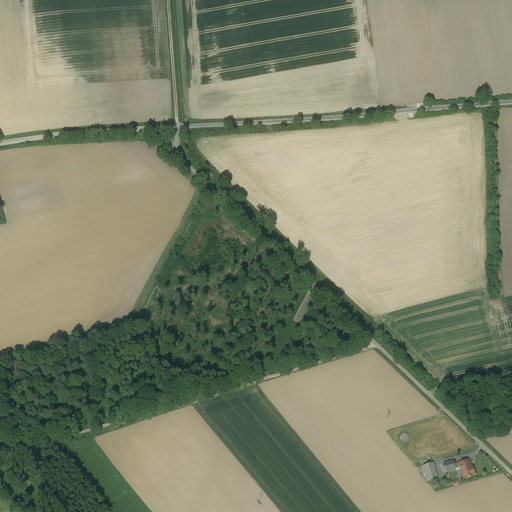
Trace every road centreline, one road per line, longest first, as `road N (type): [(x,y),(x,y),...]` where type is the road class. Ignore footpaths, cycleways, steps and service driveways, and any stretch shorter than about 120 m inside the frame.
road 1 (unclassified): [(177,127),(181,161),(511,473)]
road 2 (track): [(0,458),(376,343)]
road 3 (unclassified): [(511,101),(177,127)]
road 4 (unclassified): [(0,143),(147,128)]
road 5 (track): [(177,127),(168,0)]
